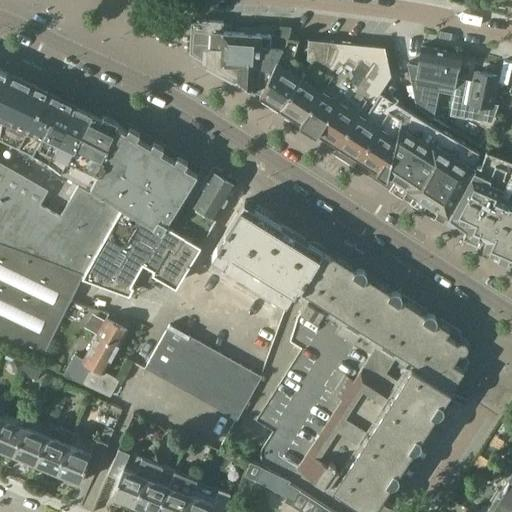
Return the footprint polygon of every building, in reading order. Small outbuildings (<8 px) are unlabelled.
[(261,94),(290,36),(291,26),(279,25),(279,36),(222,32),(223,21),(217,21),(212,25),(209,21),(195,20),(191,24),(189,53),(207,64),(261,94)] [(290,37),(290,36),(261,94),(261,97),(280,110),(301,77),(297,75),(304,65),(302,61),(292,56),(294,51),(298,38),(290,37)] [(317,87),(321,90),(301,123),(336,146),(358,113),(363,117),(365,118),(368,114),(366,113),(388,79),(391,75),(385,46),(309,39),(307,58),(311,60),(327,71),(317,87)] [(412,83),(406,85),(409,98),(415,96),(416,103),(416,104),(433,119),(439,90),(453,93),(457,74),(461,54),(422,45),(418,64),(407,62),(412,83)] [(301,77),(280,110),(301,123),(321,90),(317,87),(327,71),(311,60),(307,67),(304,65),(297,75),(301,77)] [(0,118),(2,119),(41,137),(33,154),(48,163),(60,172),(62,174),(92,113),(91,112),(59,97),(34,86),(21,80),(0,69),(0,118)] [(457,77),(450,114),(467,118),(467,116),(486,120),(488,109),(490,109),(490,106),(491,106),(497,75),(493,74),(491,71),(483,70),(480,72),(476,71),(474,81),(457,77)] [(392,81),(388,79),(366,113),(368,114),(365,118),(363,117),(358,113),(336,146),(354,158),(392,99),(390,97),(396,88),(390,84),(392,81)] [(392,99),(354,158),(385,178),(423,118),(392,99)] [(92,113),(62,174),(66,176),(79,182),(78,184),(89,190),(118,125),(116,124),(117,120),(104,114),(102,117),(94,113),(92,113)] [(0,338),(42,359),(43,357),(71,300),(79,282),(83,275),(122,207),(89,190),(78,184),(60,216),(39,204),(0,181),(0,128),(2,119),(0,118),(0,338)] [(464,142),(423,118),(385,178),(425,203),(464,142)] [(118,125),(89,190),(122,207),(162,231),(166,225),(167,224),(173,212),(197,174),(185,166),(188,161),(178,155),(175,160),(161,151),(164,146),(154,140),(151,145),(137,136),(140,131),(130,125),(127,130),(125,129),(125,128),(124,128),(121,126),(118,125)] [(480,152),(464,142),(425,203),(447,218),(449,214),(477,167),(475,166),(480,152)] [(449,214),(447,218),(458,226),(459,225),(464,230),(461,236),(479,244),(482,238),(485,239),(486,240),(511,163),(511,161),(485,152),(480,167),(477,167),(449,214)] [(511,163),(486,240),(485,239),(481,249),(511,263),(511,262),(511,163)] [(122,207),(83,275),(128,292),(133,285),(130,284),(143,260),(155,267),(152,272),(174,284),(179,283),(201,245),(236,185),(236,179),(214,167),(212,169),(176,230),(167,224),(166,225),(162,231),(122,207)] [(211,253),(245,200),(242,198),(236,195),(213,235),(212,245),(211,253)] [(425,316),(424,317),(406,306),(408,304),(245,200),(211,253),(225,260),(221,267),(286,309),(299,289),(300,290),(309,295),(296,315),(289,338),(298,344),(343,373),(333,389),(342,395),(300,459),(296,464),(369,511),(373,506),(460,367),(452,362),(462,345),(445,334),(447,331),(445,329),(445,330),(432,322),(433,321),(425,316)] [(120,379),(106,371),(129,330),(106,317),(83,358),(74,354),(63,374),(110,396),(120,379)] [(170,324),(145,368),(166,380),(178,358),(191,335),(170,324)] [(191,335),(178,358),(188,363),(201,341),(191,335)] [(211,347),(201,341),(188,363),(199,369),(211,347)] [(343,373),(298,344),(258,413),(274,421),(263,438),(261,441),(261,445),(263,455),(292,472),(296,464),(300,459),(342,395),(333,389),(343,373)] [(222,352),(211,347),(199,369),(209,375),(222,352)] [(232,358),(222,352),(209,375),(219,380),(232,358)] [(61,365),(43,357),(42,359),(41,363),(58,371),(61,365)] [(178,358),(166,380),(176,385),(188,363),(178,358)] [(242,364),(232,358),(219,380),(229,386),(242,364)] [(23,364),(15,360),(11,365),(14,371),(19,373),(23,364)] [(25,363),(21,372),(37,379),(41,370),(25,363)] [(188,363),(176,385),(186,391),(199,369),(188,363)] [(242,364),(229,386),(240,392),(252,369),(242,364)] [(199,369),(186,391),(196,397),(209,375),(199,369)] [(263,375),(252,369),(240,392),(250,397),(263,375)] [(209,375),(196,397),(206,403),(219,380),(209,375)] [(219,380),(206,403),(217,408),(229,386),(219,380)] [(240,392),(229,386),(217,408),(227,414),(240,392)] [(240,392),(227,414),(236,419),(250,397),(240,392)] [(26,426),(14,455),(36,464),(48,435),(35,430),(40,418),(31,414),(26,426)] [(0,449),(14,455),(26,426),(3,417),(0,422),(0,449)] [(57,473),(70,444),(74,433),(52,423),(48,435),(36,464),(57,473)] [(106,427),(100,439),(108,443),(114,428),(106,425),(106,427)] [(70,444),(57,473),(79,482),(87,464),(98,469),(109,443),(108,443),(100,439),(98,438),(92,453),(70,444)] [(153,461),(119,448),(109,473),(119,478),(111,495),(134,504),(153,461)] [(155,511),(174,470),(153,461),(134,504),(152,511),(155,511)] [(300,489),(288,483),(289,481),(250,461),(244,475),(286,497),(284,501),(292,505),(292,504),(294,505),(303,492),(300,490),(300,489)] [(511,511),(511,469),(488,507),(492,509),(489,511),(511,511)] [(174,470),(155,511),(182,511),(197,480),(174,470)] [(221,511),(229,493),(197,480),(182,511),(221,511)] [(243,511),(245,508),(233,503),(229,511),(243,511)]
